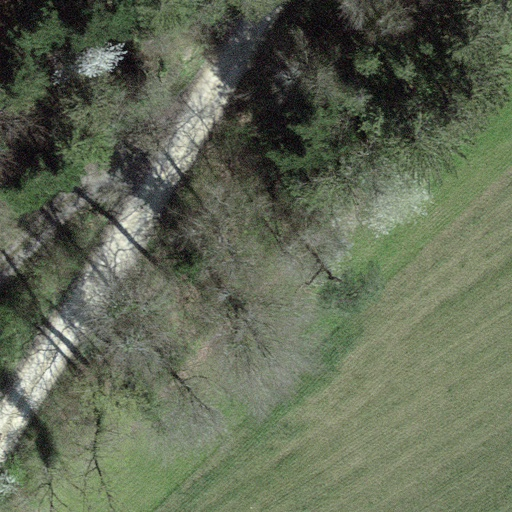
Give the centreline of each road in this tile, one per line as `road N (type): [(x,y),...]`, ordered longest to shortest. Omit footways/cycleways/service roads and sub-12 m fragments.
road 1 (track): [(270,0),(0,437)]
road 2 (track): [(249,35),(0,275)]
